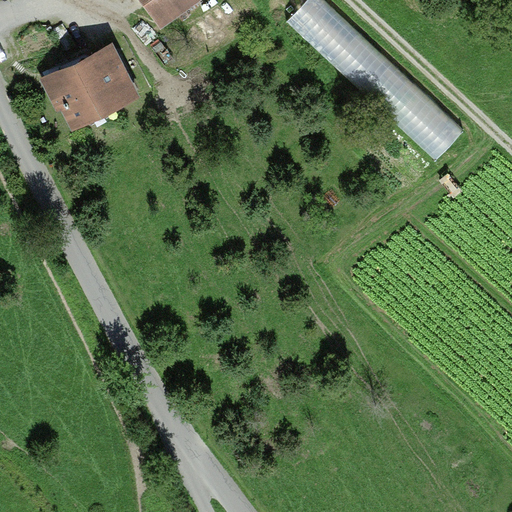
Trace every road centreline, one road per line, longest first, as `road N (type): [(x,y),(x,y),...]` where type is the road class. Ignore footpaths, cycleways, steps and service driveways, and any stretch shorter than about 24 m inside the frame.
road 1 (unclassified): [(240,511),(193,450),(98,286),(0,94)]
road 2 (track): [(511,150),(348,0)]
